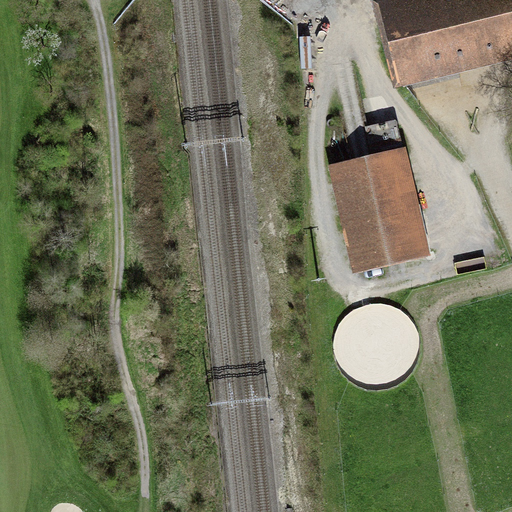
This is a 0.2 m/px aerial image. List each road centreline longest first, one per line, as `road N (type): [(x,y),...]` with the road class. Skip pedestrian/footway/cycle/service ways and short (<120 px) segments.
road 1 (track): [(94,0),(115,145),(110,330),(137,511)]
road 2 (track): [(338,0),(416,130),(511,246)]
